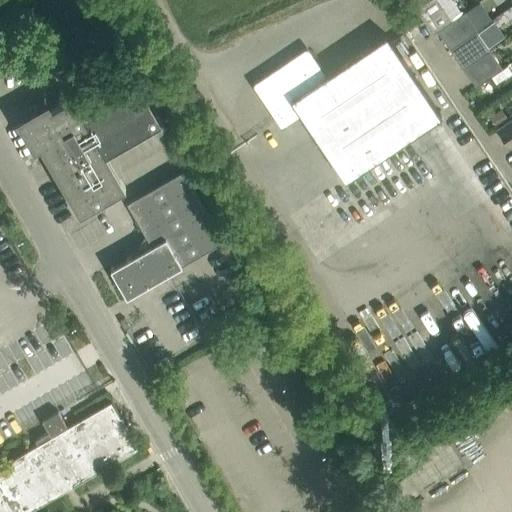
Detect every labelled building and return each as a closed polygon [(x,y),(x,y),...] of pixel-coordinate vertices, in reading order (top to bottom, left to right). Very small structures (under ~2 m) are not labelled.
[(440,0),(424,0),(415,7),(432,32),(436,29),(437,30),(453,19),(440,0)] [(465,11),(453,19),(437,30),(450,48),(477,30),(465,11)] [(491,49),(477,30),(450,48),(463,68),(491,49)] [(299,110),(345,179),(441,115),(386,34),(323,77),(306,52),(257,85),(282,121),(299,110)] [(503,66),(491,49),(463,68),(475,85),(503,66)] [(135,74),(85,103),(79,106),(72,94),(26,121),(79,213),(125,186),(105,152),(161,120),(135,74)] [(511,116),(496,127),(509,147),(511,145),(511,116)] [(183,168),(126,201),(151,243),(110,267),(126,295),(224,238),(183,168)] [(37,443),(0,464),(0,511),(30,511),(29,510),(138,447),(129,431),(130,431),(120,415),(110,400),(67,425),(58,410),(43,418),(50,430),(40,436),(35,439),(36,441),(37,443)]
